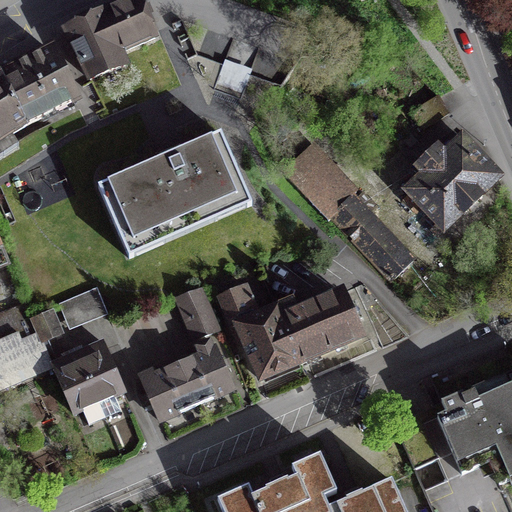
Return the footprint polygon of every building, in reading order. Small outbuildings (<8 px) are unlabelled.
[(130,4),(101,17),(92,21),(65,34),(88,82),(124,68),(118,56),(153,41),(145,21),(150,19),(146,11),(142,13),(137,2),(130,4)] [(340,61),(356,62),(357,50),(341,49),(340,61)] [(0,144),(24,129),(74,103),(49,53),(26,65),(0,78),(0,144)] [(421,132),(447,117),(436,99),(410,115),(421,132)] [(98,188),(124,248),(246,196),(220,136),(174,155),(98,188)] [(462,218),(500,181),(461,140),(443,157),(436,150),(415,170),(421,177),(404,194),(442,235),(461,217),(462,218)] [(389,285),(412,264),(308,155),(283,179),(327,224),(329,222),(389,285)] [(293,316),(289,306),(267,315),(263,308),(254,312),(244,290),(217,301),(235,341),(240,339),(242,343),(259,383),(359,340),(348,313),(340,295),(293,316)] [(95,291),(59,306),(69,331),(106,316),(95,291)] [(196,341),(220,332),(203,291),(178,299),(183,312),(192,332),(196,341)] [(59,334),(51,314),(31,323),(24,306),(22,307),(24,311),(0,321),(0,387),(31,374),(33,379),(34,378),(32,374),(42,370),(49,367),(51,371),(52,371),(50,367),(39,342),(51,337),(59,334)] [(147,399),(158,424),(231,393),(220,367),(214,353),(212,354),(208,344),(194,350),(199,360),(152,380),(150,375),(139,380),(147,399)] [(87,427),(103,421),(119,414),(113,398),(123,394),(103,346),(85,354),(84,352),(79,355),(70,358),(63,362),(51,367),(71,415),(80,411),(87,427)] [(462,401),(459,393),(451,397),(453,401),(440,407),(444,418),(399,438),(394,427),(392,427),(429,511),(509,511),(499,487),(508,483),(511,490),(511,489),(511,375),(470,394),(471,397),(462,401)] [(327,511),(322,502),(335,496),(319,460),(291,472),(295,481),(251,500),(247,491),(217,504),(220,511),(327,511)] [(402,511),(390,484),(327,511),(402,511)]
